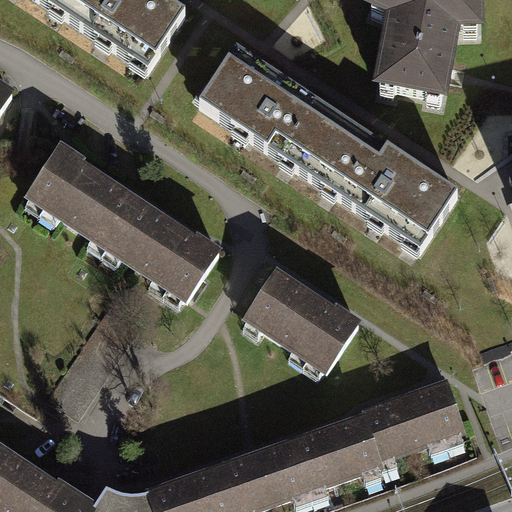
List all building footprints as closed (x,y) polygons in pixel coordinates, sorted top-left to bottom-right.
[(34,0),(33,3),(143,76),(181,19),(151,0),(34,0)] [(374,0),(369,13),(391,22),(377,91),(438,103),(451,34),(474,34),(473,0),(374,0)] [(195,110),(306,183),(343,126),(232,53),(195,110)] [(306,183),(417,256),(454,199),(343,126),(306,183)] [(56,151),(24,200),(182,305),(215,257),(193,242),(190,246),(76,171),(79,167),(56,151)] [(271,279),(241,322),(322,377),(354,329),(332,314),(329,318),(271,279)] [(103,316),(44,403),(72,422),(130,335),(103,316)] [(357,423),(145,498),(149,511),(257,511),(288,501),(291,511),(293,511),(325,501),(321,490),(357,477),(362,489),(377,483),(374,473),(378,472),(379,476),(395,470),(391,458),(423,447),(427,458),(461,447),(457,436),(460,434),(443,387),(356,418),(357,423)] [(0,511),(91,511),(83,507),(54,488),(51,491),(0,457),(0,511)] [(149,511),(145,498),(135,500),(123,501),(114,498),(103,494),(93,511),(149,511)]
